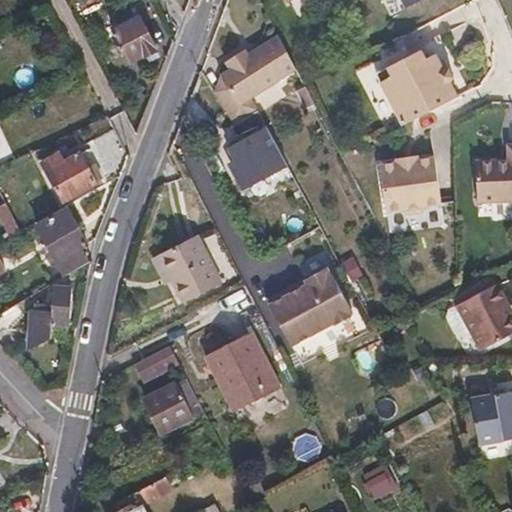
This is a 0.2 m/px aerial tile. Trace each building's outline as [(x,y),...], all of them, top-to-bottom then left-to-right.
[(114,30),(141,18),(138,11),(112,23),(114,30)] [(141,18),(114,30),(130,62),(156,50),(141,18)] [(229,71),(219,76),(235,107),(250,99),(297,72),(279,40),(248,57),(244,52),(225,63),(229,71)] [(431,45),(421,50),(425,59),(435,54),(431,45)] [(381,82),(402,125),(457,96),(450,82),(453,78),(449,68),(443,69),(435,54),(425,59),(421,50),(401,61),(405,70),(381,82)] [(376,73),(381,82),(405,70),(401,61),(376,73)] [(231,125),(257,110),(250,99),(235,107),(219,76),(211,93),(231,125)] [(232,169),(242,188),(277,169),(258,134),(267,129),(257,110),(231,125),(240,144),(230,149),(239,166),(232,169)] [(286,165),(267,129),(258,134),(277,169),(286,165)] [(478,202),(511,200),(511,144),(507,145),(508,160),(476,161),(478,202)] [(59,153),(42,162),(63,201),(96,182),(88,168),(79,153),(64,161),(59,153)] [(397,162),(379,165),(387,212),(402,209),(408,214),(421,212),(425,207),(441,204),(434,157),(418,160),(417,157),(396,160),(397,162)] [(94,165),(88,168),(96,182),(102,179),(94,165)] [(37,226),(65,277),(90,263),(81,247),(86,244),(67,210),(37,226)] [(2,218),(12,236),(22,231),(11,213),(2,218)] [(196,236),(158,255),(182,303),(220,284),(196,236)] [(268,304),(290,345),(333,322),(334,324),(349,316),(348,314),(351,312),(330,272),(268,304)] [(29,348),(50,339),(51,324),(69,324),(72,288),(52,287),(51,311),(31,310),(29,348)] [(477,296),(436,316),(457,360),(496,341),(483,316),(487,315),(477,296)] [(250,333),(204,356),(232,412),(279,388),(250,333)] [(168,350),(148,360),(155,374),(175,364),(168,350)] [(161,433),(203,411),(187,379),(144,401),(161,433)] [(511,390),(498,391),(475,394),(483,442),(506,438),(507,443),(511,440),(511,390)] [(400,488),(388,464),(367,474),(371,483),(355,491),(364,506),(400,488)] [(182,480),(178,471),(114,503),(118,511),(143,511),(140,506),(168,491),(167,488),(182,480)]
